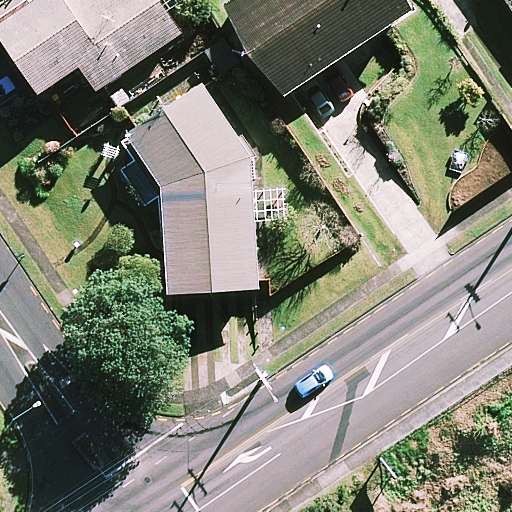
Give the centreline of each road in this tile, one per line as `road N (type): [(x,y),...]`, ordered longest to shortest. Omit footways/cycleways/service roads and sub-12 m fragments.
road 1 (tertiary): [(511,282),(172,511)]
road 2 (residential): [(0,323),(128,511)]
